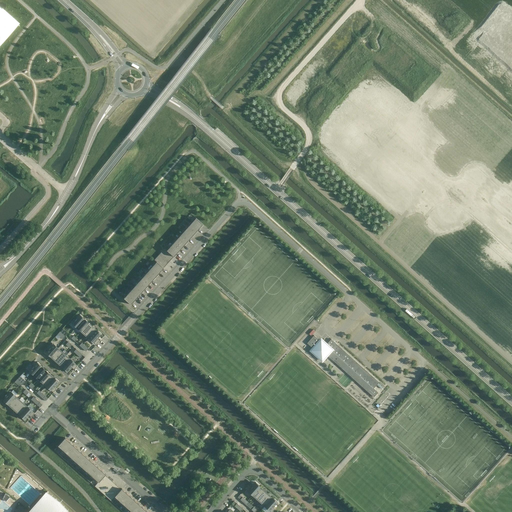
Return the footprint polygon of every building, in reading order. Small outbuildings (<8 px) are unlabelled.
[(0,45),(19,24),(0,6),(0,45)] [(203,224),(196,218),(166,250),(164,248),(158,255),(167,263),(203,224)] [(167,263),(158,255),(154,260),(156,261),(124,298),(131,304),(167,263)] [(74,318),(71,322),(77,327),(84,319),(83,318),(83,317),(80,314),(75,319),(74,318)] [(84,319),(77,327),(81,331),(88,323),(84,319)] [(88,323),(81,331),(85,334),(92,326),(88,323)] [(92,326),(85,334),(89,338),(96,330),(92,326)] [(97,331),(96,330),(89,338),(96,345),(99,341),(97,339),(101,333),(98,330),(97,331)] [(379,382),(332,339),(327,344),(321,339),(320,340),(314,335),(307,343),(313,348),(311,351),(323,361),(327,355),(374,397),(378,392),(374,388),(379,382)] [(58,348),(52,343),(49,347),(50,348),(45,353),(49,356),(49,355),(51,356),(58,348)] [(58,348),(51,356),(54,360),(62,352),(58,348)] [(62,352),(54,360),(59,364),(66,355),(62,352)] [(66,355),(59,364),(62,367),(70,359),(66,355)] [(70,359),(62,367),(64,368),(63,369),(67,372),(71,367),(74,369),(77,366),(70,359)] [(33,367),(30,365),(27,368),(34,375),(41,367),(38,364),(39,363),(37,362),(33,367)] [(41,367),(34,375),(38,378),(45,370),(41,367)] [(45,370),(38,378),(42,382),(49,374),(45,370)] [(49,374),(42,382),(46,386),(53,377),(49,374)] [(53,377),(46,386),(53,392),(57,388),(54,386),(59,381),(55,378),(53,377)] [(14,395),(10,391),(6,394),(7,395),(2,400),(6,404),(7,403),(14,395)] [(19,399),(14,395),(7,403),(12,407),(19,399)] [(23,403),(19,399),(12,407),(16,411),(23,403)] [(28,408),(23,403),(16,411),(21,416),(28,408)] [(35,413),(28,408),(21,416),(20,417),(24,420),(29,414),(31,417),(35,413)] [(62,449),(69,441),(65,437),(58,445),(62,449)] [(69,441),(62,449),(66,453),(73,445),(69,441)] [(73,445),(66,453),(70,456),(77,448),(73,445)] [(77,448),(70,456),(74,460),(81,452),(77,448)] [(81,452),(74,460),(78,464),(85,456),(81,452)] [(85,456),(78,464),(82,467),(89,459),(85,456)] [(89,459),(82,467),(86,471),(93,463),(89,459)] [(93,463),(86,471),(90,474),(97,466),(93,463)] [(97,466),(90,474),(94,478),(101,470),(97,466)] [(106,474),(101,470),(94,478),(98,482),(105,475),(106,474)] [(121,489),(105,475),(98,482),(94,486),(111,501),(115,496),(114,496),(121,489)] [(252,495),(260,487),(259,486),(259,485),(256,482),(251,487),(248,485),(245,489),(252,495)] [(256,499),(264,490),(260,487),(252,495),(256,499)] [(119,500),(126,492),(122,488),(121,489),(114,496),(115,496),(119,500)] [(260,502),(268,494),(264,490),(256,499),(260,502)] [(67,511),(58,504),(60,502),(59,502),(58,503),(46,493),(48,491),(47,491),(45,493),(28,511),(67,511)] [(126,492),(119,500),(123,504),(130,496),(126,492)] [(264,506),(272,498),(268,494),(260,502),(264,506)] [(130,496),(123,504),(127,507),(134,499),(130,496)] [(273,499),(272,498),(264,506),(271,511),(272,511),(275,509),(273,506),(277,501),(274,498),(273,499)] [(134,499),(127,507),(131,511),(138,503),(134,499)] [(138,503),(131,511),(132,511),(136,511),(142,506),(138,503)]
